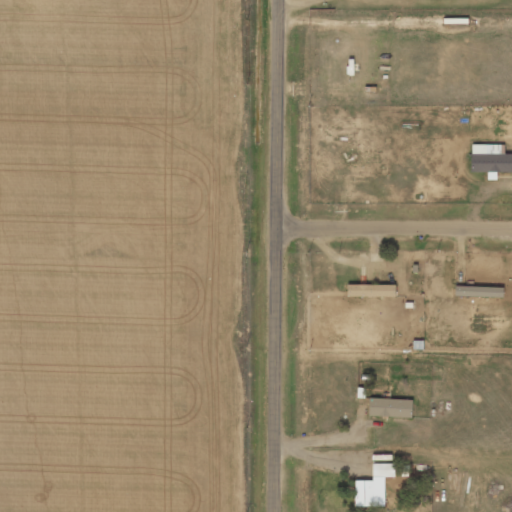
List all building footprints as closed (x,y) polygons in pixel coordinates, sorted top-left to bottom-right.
[(504,145),(471,144),(470,171),(487,172),(487,179),(496,180),(496,172),(511,172),(511,168),(511,153),(503,153),(504,145)] [(395,285),(346,284),(346,296),(395,297),(395,285)] [(503,297),(503,287),(455,286),(454,295),(503,297)] [(367,416),(411,417),(412,399),(368,398),(367,416)] [(394,463),(372,463),(372,476),(394,476),(394,463)] [(354,507),(372,507),(373,480),(355,480),(354,507)]
